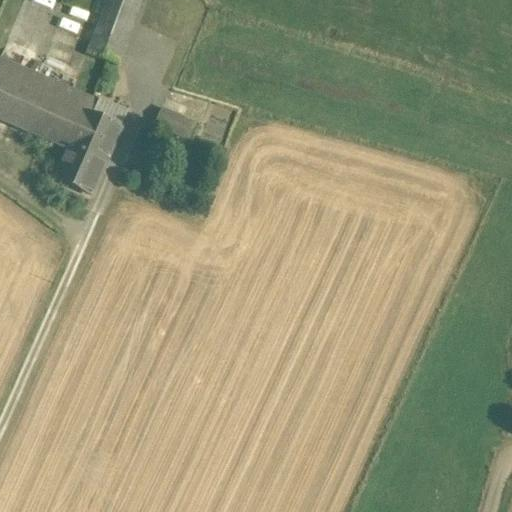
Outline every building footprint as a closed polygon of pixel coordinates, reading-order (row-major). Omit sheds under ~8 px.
[(107,0),(87,56),(118,67),(142,0),(107,0)] [(92,118),(98,103),(0,59),(0,121),(67,151),(84,115),(92,118)] [(92,118),(120,130),(126,114),(99,103),(92,118)] [(162,110),(154,127),(191,143),(198,127),(162,110)] [(92,118),(84,115),(67,151),(54,180),(91,196),(120,130),(92,118)]
